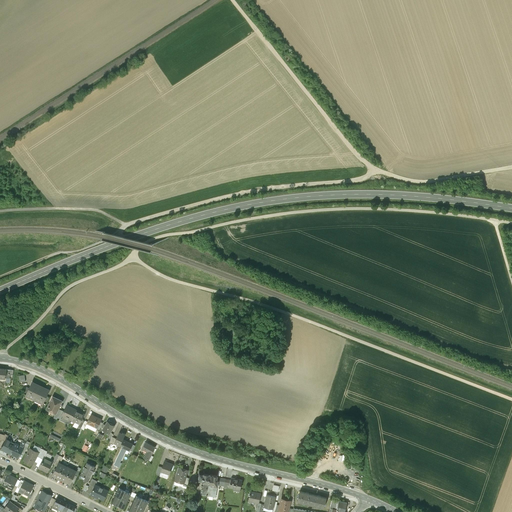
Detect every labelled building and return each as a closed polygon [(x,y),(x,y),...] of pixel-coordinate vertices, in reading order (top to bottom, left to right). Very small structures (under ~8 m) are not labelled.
[(26,395),(35,399),(41,386),(32,382),(29,388),(26,395)] [(35,399),(43,403),(46,397),(49,390),(41,386),(35,399)] [(56,414),(59,409),(62,401),(53,397),(47,409),(56,414)] [(71,419),(76,410),(66,406),(64,411),(62,415),(71,419)] [(71,420),(79,424),(84,414),(76,410),(71,419),(71,420)] [(85,427),(95,432),(96,430),(100,422),(101,420),(91,415),(87,422),(85,427)] [(102,430),(109,434),(115,426),(107,421),(105,425),(104,424),(102,427),(104,427),(102,430)] [(114,443),(120,446),(123,440),(125,434),(123,433),(122,434),(119,432),(116,439),(114,443)] [(1,449),(10,454),(15,443),(14,443),(15,439),(8,436),(7,439),(6,438),(5,441),(1,449)] [(129,450),(132,444),(123,440),(120,446),(122,447),(113,465),(117,467),(119,463),(126,449),(129,450)] [(145,442),(141,450),(143,451),(143,449),(147,451),(144,458),(148,460),(151,456),(155,448),(145,442)] [(10,454),(19,458),(22,452),(24,448),(15,443),(10,454)] [(24,461),(33,465),(37,456),(39,453),(38,453),(30,448),(24,461)] [(54,465),(57,467),(59,463),(60,463),(63,457),(59,455),(54,465)] [(39,468),(47,472),(53,462),(44,458),(44,457),(43,459),(39,468)] [(53,475),(61,480),(67,467),(60,463),(59,463),(57,467),(53,475)] [(84,480),(86,482),(88,481),(95,467),(87,463),(81,475),(84,477),(83,479),(84,480)] [(161,472),(169,475),(172,465),(164,463),(162,468),(161,472)] [(61,480),(70,484),(76,471),(67,467),(61,480)] [(180,468),(175,481),(183,484),(184,484),(186,477),(185,477),(187,470),(180,468)] [(7,486),(12,489),(13,489),(15,486),(18,479),(7,474),(2,485),(6,487),(7,486)] [(208,484),(209,475),(203,474),(203,475),(199,474),(198,482),(202,483),(204,484),(208,484)] [(217,476),(209,475),(208,484),(206,496),(216,497),(217,485),(218,481),(216,481),(217,478),(217,476)] [(225,479),(217,478),(216,481),(218,481),(217,485),(224,486),(224,485),(225,479)] [(229,486),(229,488),(234,489),(233,491),(240,492),(242,481),(231,478),(231,481),(229,486)] [(89,485),(94,487),(95,485),(96,485),(97,481),(92,479),(89,485)] [(31,491),(34,486),(24,481),(23,483),(20,488),(19,491),(29,496),(31,491)] [(95,497),(103,501),(107,493),(105,492),(106,490),(96,485),(95,485),(94,487),(90,495),(95,497)] [(112,503),(118,505),(125,491),(119,488),(112,503)] [(118,505),(124,508),(131,494),(125,491),(118,505)] [(300,491),(297,501),(310,505),(313,495),(300,491)] [(45,503),(47,504),(51,498),(51,496),(43,492),(35,508),(41,511),(45,503)] [(258,504),(258,503),(260,494),(251,492),(248,502),(258,504)] [(327,498),(313,495),(310,505),(324,508),(327,498)] [(129,511),(131,511),(135,511),(142,499),(136,496),(129,511)] [(276,498),(267,496),(264,505),(264,508),(273,510),(276,498)] [(61,511),(66,503),(57,498),(56,500),(52,507),(51,509),(57,511),(61,511)] [(135,511),(142,511),(147,501),(142,499),(135,511)] [(288,511),(291,501),(281,499),(280,506),(278,511),(279,511),(282,511),(288,511)] [(343,511),(344,511),(347,504),(333,499),(328,511),(336,511),(337,510),(343,511)] [(10,502),(4,509),(6,510),(7,511),(16,511),(19,509),(10,502)] [(72,511),(74,509),(75,507),(66,503),(61,511),(72,511)]
